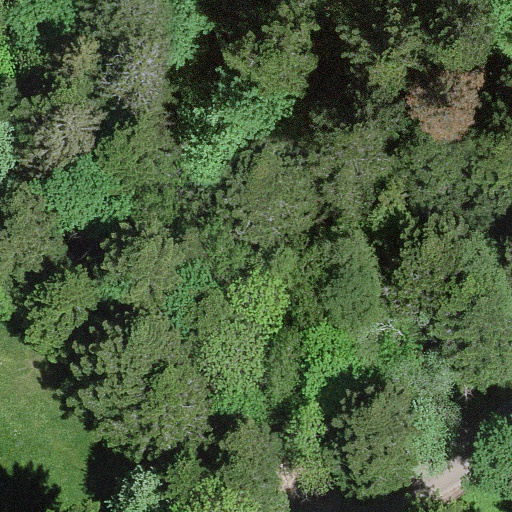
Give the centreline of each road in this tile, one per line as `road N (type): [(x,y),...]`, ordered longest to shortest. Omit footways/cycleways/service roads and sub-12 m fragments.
road 1 (unknown): [(0,196),(59,271),(302,511)]
road 2 (unclassified): [(511,375),(322,511)]
